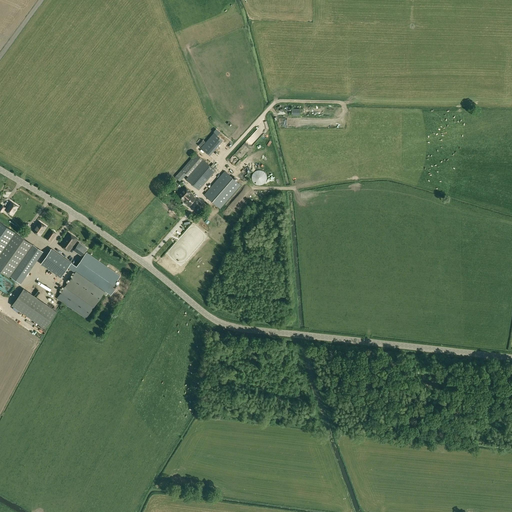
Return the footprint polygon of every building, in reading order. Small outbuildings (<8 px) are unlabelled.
[(246,141),(249,144),(262,132),(259,129),(246,141)] [(203,150),(211,157),(222,145),(214,138),(203,150)] [(186,174),(188,176),(203,159),(196,153),(181,170),(186,174)] [(186,179),(198,190),(216,170),(203,159),(188,176),(186,179)] [(252,178),(252,180),(253,182),(254,183),(255,184),(257,185),(258,185),(260,185),(262,185),(263,184),(265,183),(266,181),(266,180),(267,178),(267,176),(266,175),(265,173),(264,172),(262,171),(261,170),(259,170),(257,170),(256,171),(254,172),(253,173),(252,175),(252,177),(252,178)] [(204,195),(220,209),(241,185),(225,171),(204,195)] [(177,197),(183,202),(183,201),(190,206),(196,199),(193,197),(194,196),(190,193),(191,192),(186,188),(177,197)] [(0,207),(0,210),(2,212),(4,209),(12,215),(18,207),(11,202),(7,208),(2,205),(0,207)] [(0,270),(9,277),(32,244),(15,233),(0,221),(0,270)] [(33,231),(40,236),(46,226),(39,222),(33,231)] [(51,230),(46,238),(50,241),(56,233),(51,230)] [(60,245),(69,251),(78,239),(69,233),(60,245)] [(79,243),(74,250),(83,256),(87,249),(79,243)] [(11,277),(14,279),(20,283),(21,284),(43,252),(33,245),(11,277)] [(41,263),(61,277),(68,268),(70,269),(69,271),(70,271),(71,270),(75,273),(57,298),(86,319),(105,292),(111,296),(118,285),(115,283),(120,276),(86,253),(77,267),(51,249),(41,263)] [(56,312),(24,289),(12,305),(45,328),(56,312)]
